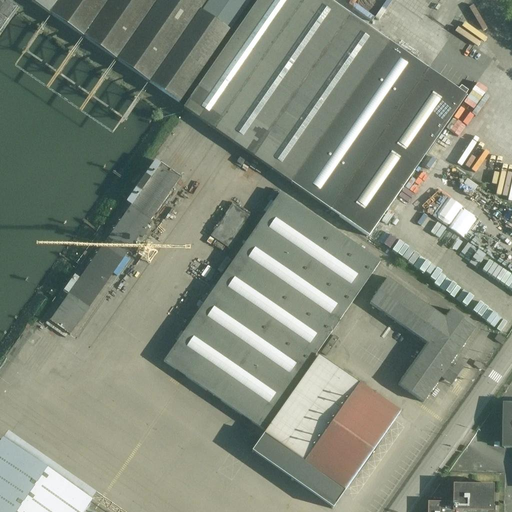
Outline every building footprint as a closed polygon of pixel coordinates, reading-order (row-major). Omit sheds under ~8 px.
[(0,0),(0,31),(17,8),(6,0),(0,0)] [(28,0),(179,104),(230,31),(251,0),(28,0)] [(258,0),(183,109),(368,238),(467,97),(465,96),(468,91),(461,86),(457,91),(326,0),(258,0)] [(67,296),(49,321),(70,336),(118,266),(123,269),(129,260),(125,257),(128,252),(132,255),(138,246),(134,243),(140,236),(143,238),(149,230),(146,227),(181,178),(160,163),(159,164),(155,161),(126,202),(131,206),(79,279),(74,275),(62,292),(67,296)] [(380,263),(280,194),(163,362),(263,431),(380,263)] [(210,236),(230,250),(252,217),(232,204),(210,236)] [(387,279),(369,304),(426,344),(397,385),(423,403),(441,378),(451,386),(463,369),(452,362),(476,329),(450,311),(444,319),(387,279)] [(494,340),(501,345),(505,340),(498,335),(494,340)] [(358,385),(318,357),(251,453),(332,510),(400,414),(358,385)] [(511,403),(504,404),(504,414),(493,414),(493,442),(503,442),(503,449),(511,449),(511,403)] [(0,511),(87,511),(89,509),(0,448),(0,511)] [(427,502),(427,504),(426,511),(455,511),(456,511),(481,511),(492,511),(493,486),(452,485),(452,504),(447,504),(447,502),(427,502)]
